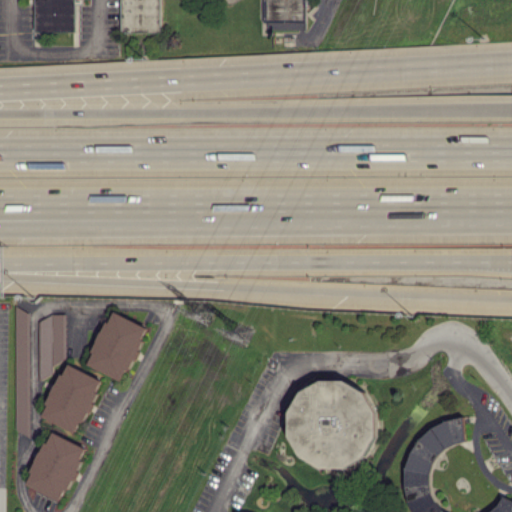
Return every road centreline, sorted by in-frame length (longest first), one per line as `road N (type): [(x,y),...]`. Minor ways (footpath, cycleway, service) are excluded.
road 1 (motorway): [(511,61),(0,87)]
road 2 (motorway): [(0,275),(511,294)]
road 3 (motorway): [(0,262),(511,260)]
road 4 (motorway): [(511,150),(0,152)]
road 5 (motorway): [(510,107),(0,111)]
road 6 (residential): [(511,398),(478,350),(448,334),(386,356),(290,364),(213,511)]
road 7 (motorway): [(0,227),(178,225),(285,206)]
road 8 (motorway): [(0,204),(285,206)]
road 9 (motorway): [(285,206),(511,205)]
